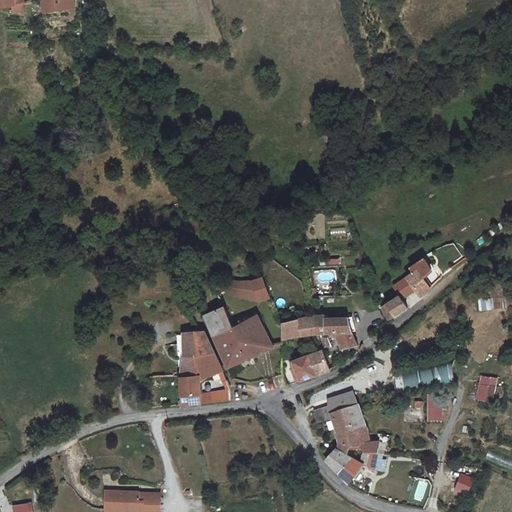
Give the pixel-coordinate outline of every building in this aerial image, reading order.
[(13,0),(0,0),(0,14),(5,14),(10,13),(15,12),(13,0)] [(13,0),(15,12),(23,11),(28,10),(26,0),(13,0)] [(45,0),(47,6),(46,8),(47,16),(66,15),(65,13),(76,11),(73,0),(45,0)] [(24,19),(23,11),(15,12),(10,13),(11,21),(24,19)] [(425,311),(437,301),(423,281),(411,289),(425,311)] [(248,292),(229,287),(223,298),(262,312),(277,306),(268,287),(248,292)] [(511,307),(511,294),(479,295),(480,309),(511,307)] [(413,320),(404,307),(385,318),(394,335),(413,320)] [(215,322),(240,376),(281,355),(262,325),(241,336),(229,315),(215,322)] [(322,326),(327,344),(334,343),(331,331),(326,325),(322,326)] [(291,334),(289,349),(327,344),(322,326),(291,334)] [(360,356),(353,329),(331,331),(334,343),(342,342),(346,358),(360,356)] [(190,386),(210,387),(211,390),(232,380),(214,339),(193,339),(190,386)] [(339,379),(332,360),(298,372),(299,374),(296,374),(298,380),(297,380),(301,392),(305,391),(339,379)] [(451,362),(394,376),(398,393),(455,379),(451,362)] [(481,375),(475,400),(492,404),(498,379),(481,375)] [(210,387),(190,386),(188,416),(220,411),(220,403),(211,402),(211,390),(210,387)] [(427,395),(427,421),(443,421),(442,395),(427,395)] [(367,413),(362,401),(335,408),(335,413),(336,415),(338,421),(367,413)] [(358,494),(367,476),(380,479),(387,450),(379,449),(367,413),(338,421),(336,415),(320,420),(321,425),(323,430),(338,427),(344,443),(341,457),(331,466),(352,490),(358,494)] [(511,470),(511,459),(489,449),(485,459),(511,470)] [(468,494),(474,478),(461,473),(455,490),(468,494)] [(162,511),(163,497),(142,496),(142,494),(123,493),(123,496),(109,495),(108,511),(162,511)] [(33,511),(32,508),(35,507),(32,500),(29,501),(15,507),(17,511),(33,511)]
